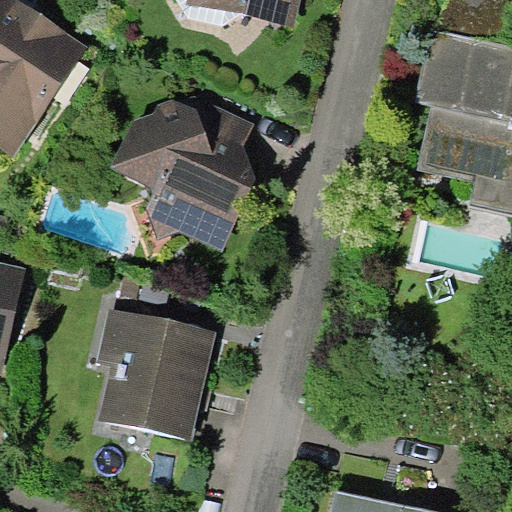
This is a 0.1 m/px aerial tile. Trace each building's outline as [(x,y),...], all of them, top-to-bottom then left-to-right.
[(82,43),(8,0),(0,0),(0,117),(28,135),(82,43)] [(291,0),(188,0),(188,3),(286,26),(291,0)] [(511,47),(424,28),(408,101),(428,106),(415,166),(471,178),(467,199),(511,207),(511,47)] [(216,255),(241,194),(232,151),(249,128),(189,95),(74,140),(145,253),(170,232),(216,255)] [(0,351),(12,354),(29,272),(0,265),(0,351)] [(187,434),(207,335),(122,317),(101,417),(187,434)] [(418,511),(333,492),(328,511),(418,511)]
